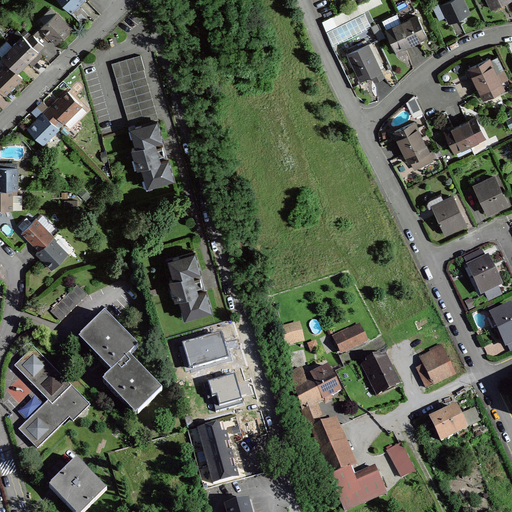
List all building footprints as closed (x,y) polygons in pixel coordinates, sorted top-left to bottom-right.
[(58,0),(71,12),(78,5),(83,0),(58,0)] [(381,0),(365,0),(361,2),(364,9),(381,0)] [(451,0),(442,5),(447,16),(450,21),(460,16),(470,12),(463,0),(451,0)] [(361,2),(334,16),(338,23),(364,10),(364,9),(361,2)] [(440,19),(447,16),(442,5),(441,2),(434,5),(440,19)] [(41,19),(46,23),(56,13),(52,8),(41,19)] [(56,13),(46,23),(41,28),(57,44),(65,36),(73,28),(57,12),(56,13)] [(417,15),(402,22),(411,42),(420,38),(427,35),(417,15)] [(411,42),(402,22),(386,30),(396,49),(404,45),(411,42)] [(28,40),(39,51),(44,46),(33,34),(28,40)] [(24,35),(13,46),(28,61),(33,56),(39,51),(28,40),(24,35)] [(368,43),(349,53),(361,79),(373,74),(381,70),(368,43)] [(2,56),(9,63),(18,72),(24,65),(28,61),(13,46),(2,56)] [(141,55),(134,57),(138,70),(144,69),(145,68),(141,55)] [(498,56),(490,59),(496,73),(504,69),(498,56)] [(134,57),(126,59),(130,73),(138,70),(134,57)] [(477,83),(497,73),(496,73),(490,59),(489,58),(470,67),(474,76),(477,83)] [(126,59),(119,61),(123,75),(130,73),(126,59)] [(119,61),(112,63),(116,77),(123,75),(119,61)] [(18,72),(9,63),(0,71),(0,89),(5,95),(14,85),(23,77),(18,72)] [(138,70),(130,73),(132,80),(146,76),(144,69),(138,70)] [(123,75),(116,77),(118,84),(132,80),(130,73),(123,75)] [(504,88),(497,73),(477,83),(481,91),(484,98),(504,88)] [(146,76),(132,80),(135,87),(148,83),(146,76)] [(132,80),(118,84),(120,91),(135,87),(132,80)] [(148,83),(135,87),(137,94),(150,90),(148,83)] [(135,87),(120,91),(122,98),(137,94),(135,87)] [(150,90),(137,94),(139,101),(152,98),(150,90)] [(60,118),(64,122),(65,122),(82,105),(68,91),(59,100),(51,108),(60,118)] [(137,94),(122,98),(125,106),(139,101),(137,94)] [(414,95),(409,100),(417,116),(423,113),(414,95)] [(152,98),(139,101),(141,109),(154,105),(152,98)] [(139,101),(125,106),(127,113),(141,109),(139,101)] [(44,102),(38,107),(44,112),(49,107),(44,102)] [(87,111),(82,105),(65,122),(70,127),(87,111)] [(154,105),(141,109),(143,116),(157,112),(154,105)] [(44,112),(38,107),(33,112),(39,117),(44,112)] [(44,112),(55,123),(60,118),(51,108),(49,107),(44,112)] [(127,113),(129,120),(143,116),(141,109),(127,113)] [(43,144),(59,128),(55,123),(44,112),(39,117),(35,121),(28,128),(43,144)] [(143,116),(145,123),(157,120),(159,119),(157,112),(143,116)] [(129,120),(131,127),(145,123),(143,116),(129,120)] [(55,123),(59,128),(64,122),(60,118),(55,123)] [(469,121),(461,125),(471,144),(486,137),(476,118),(469,121)] [(142,166),(145,176),(150,175),(152,184),(174,178),(168,158),(166,159),(163,149),(161,140),(162,140),(157,120),(145,123),(131,127),(136,147),(132,148),(138,167),(142,166)] [(402,146),(422,136),(414,121),(395,130),(399,138),(402,146)] [(471,144),(461,125),(454,129),(446,132),(455,152),(471,144)] [(429,152),(422,136),(402,146),(406,153),(410,161),(429,152)] [(0,188),(12,189),(18,189),(18,166),(0,166),(0,188)] [(495,176),(476,185),(488,211),(498,206),(507,202),(495,176)] [(0,188),(0,209),(13,209),(12,189),(0,188)] [(434,205),(445,200),(441,193),(431,198),(428,200),(427,203),(429,207),(434,205)] [(445,200),(434,205),(440,217),(446,231),(465,222),(453,196),(445,200)] [(52,237),(54,235),(36,217),(22,231),(31,241),(40,249),(52,237)] [(40,249),(37,252),(45,261),(52,268),(68,253),(52,237),(40,249)] [(482,250),(465,259),(469,267),(487,259),(482,250)] [(187,307),(190,316),(211,309),(206,290),(204,290),(201,281),(199,271),(200,271),(195,251),(169,259),(174,278),(170,279),(176,299),(180,298),(183,308),(187,307)] [(469,267),(482,293),(485,291),(498,285),(501,284),(494,271),(488,258),(487,259),(469,267)] [(51,311),(61,322),(88,295),(77,285),(51,311)] [(498,285),(485,291),(490,300),(502,294),(498,285)] [(286,342),(301,338),(293,305),(277,309),(286,342)] [(105,314),(113,321),(118,316),(109,306),(89,325),(68,346),(77,356),(86,347),(88,345),(81,338),(105,314)] [(511,307),(511,306),(492,315),(499,329),(506,345),(511,342),(511,307)] [(105,380),(138,413),(138,414),(162,390),(130,357),(139,348),(113,321),(105,314),(81,338),(88,345),(114,371),(112,373),(105,380)] [(337,341),(341,351),(365,340),(360,330),(337,341)] [(86,347),(112,373),(114,371),(88,345),(86,347)] [(74,421),(90,405),(35,348),(20,363),(32,374),(28,378),(41,391),(50,401),(21,430),(38,448),(70,416),(74,421)] [(417,369),(427,387),(454,374),(442,348),(421,359),(424,365),(417,369)] [(364,366),(378,394),(400,383),(385,355),(364,366)] [(314,381),(324,399),(342,390),(330,366),(314,374),(314,381)] [(309,430),(312,429),(311,428),(321,424),(314,404),(306,385),(301,370),(291,373),(295,390),(302,409),(309,430)] [(235,376),(208,383),(210,392),(214,391),(220,410),(242,404),(235,376)] [(138,413),(105,380),(103,382),(136,415),(138,413)] [(314,381),(306,385),(314,404),(324,399),(314,381)] [(440,415),(432,419),(442,441),(467,429),(456,407),(440,415)] [(430,414),(432,419),(440,415),(437,410),(430,414)] [(321,450),(340,442),(331,420),(328,421),(323,423),(321,424),(311,428),(312,429),(321,450)] [(198,430),(203,448),(226,442),(228,441),(226,433),(223,433),(220,424),(198,430)] [(203,448),(208,465),(231,459),(233,459),(231,451),(228,451),(226,442),(203,448)] [(347,457),(340,442),(321,450),(327,466),(347,457)] [(388,450),(393,459),(405,452),(401,443),(388,450)] [(405,452),(393,459),(403,476),(415,470),(405,452)] [(347,457),(327,466),(345,510),(387,493),(376,468),(355,477),(347,457)] [(213,483),(238,476),(236,468),(233,469),(231,459),(208,465),(213,483)] [(51,485),(52,486),(77,511),(84,511),(107,490),(77,460),(51,485)] [(77,511),(52,486),(49,488),(65,503),(73,511),(77,511)] [(251,511),(248,499),(226,505),(227,511),(251,511)]
